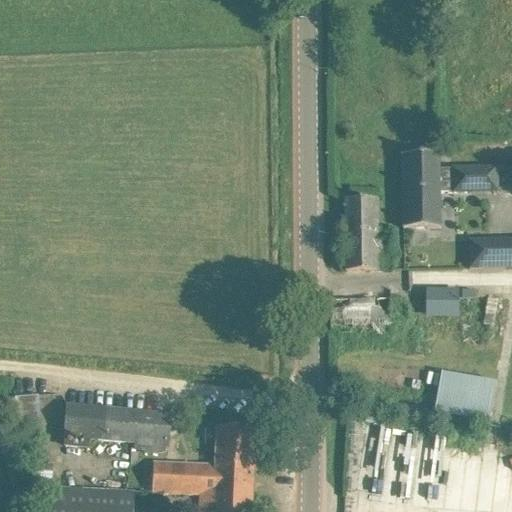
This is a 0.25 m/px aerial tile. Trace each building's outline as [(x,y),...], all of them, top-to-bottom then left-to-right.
[(438,156),(402,157),(403,230),(439,229),(439,194),(438,170),(438,156)] [(467,170),(438,170),(439,194),(467,194),(497,193),(497,169),(467,170)] [(377,200),(344,201),(345,273),(391,273),(391,231),(377,231),(378,220),(377,200)] [(511,269),(511,240),(469,242),(469,270),(511,269)] [(457,317),(458,288),(424,288),(424,316),(457,317)] [(385,301),(350,302),(330,302),(331,335),(351,334),(351,338),(389,337),(389,324),(405,324),(404,301),(389,302),(385,301)] [(438,373),(433,415),(489,421),(493,378),(438,373)] [(166,448),(168,449),(171,416),(66,405),(63,448),(89,450),(90,442),(135,446),(135,450),(144,454),(154,455),(166,451),(166,448)] [(251,511),(255,430),(214,428),(212,467),(152,464),(151,493),(199,495),(197,511),(251,511)] [(48,480),(49,467),(28,466),(28,480),(48,480)] [(132,511),(133,493),(48,489),(47,511),(132,511)]
